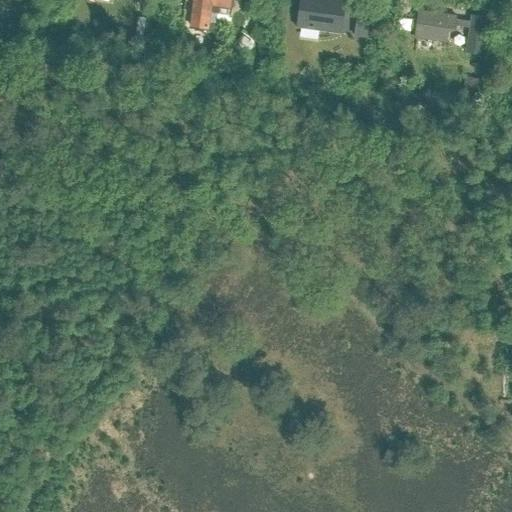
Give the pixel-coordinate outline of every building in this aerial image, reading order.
[(232,11),(233,0),(194,0),(190,29),(210,32),(213,9),(232,11)] [(349,3),(325,0),(304,0),(300,31),(344,37),(349,3)] [(485,18),(470,16),(470,23),(454,21),(455,18),(417,13),(413,39),(445,43),(447,30),(453,31),(454,27),(469,29),(466,54),(480,56),(485,18)] [(354,36),(367,38),(369,23),(356,22),(354,36)] [(232,49),(243,58),(254,45),(243,36),(232,49)]
